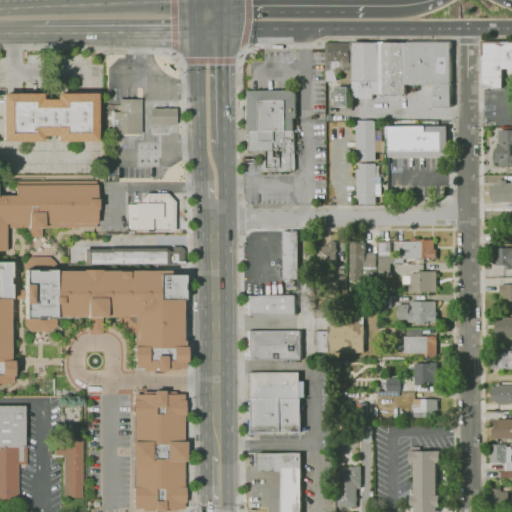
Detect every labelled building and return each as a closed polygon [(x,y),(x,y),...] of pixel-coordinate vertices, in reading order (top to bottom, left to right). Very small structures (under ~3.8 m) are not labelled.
[(325,42),(347,42),(347,106),(331,106),(331,83),(325,83),(325,42)] [(350,42),(351,81),(358,81),(358,100),(372,100),(372,95),(405,95),(406,85),(433,85),(433,107),(449,107),(450,43),(350,42)] [(481,43),(511,43),(511,69),(500,69),(500,87),(481,87),(481,43)] [(247,92),(301,92),(301,171),(247,171),(247,92)] [(39,100),(54,100),(54,96),(93,95),(93,139),(57,139),(57,133),(40,133),(40,140),(16,140),(2,140),(1,94),(15,94),(41,94),(39,100)] [(140,99),(140,134),(111,133),(112,111),(119,111),(119,99),(140,99)] [(151,125),(176,125),(176,109),(151,109),(151,125)] [(356,120),(356,161),(374,161),(374,120),(356,120)] [(386,156),(386,127),(445,126),(445,156),(386,156)] [(511,130),(495,130),(496,165),(511,165),(511,130)] [(355,165),(374,165),(375,205),(355,205),(355,165)] [(488,185),(487,200),(511,200),(511,184),(507,184),(507,180),(497,180),(496,185),(488,185)] [(0,195),(13,195),(13,183),(97,182),(97,225),(42,226),(42,236),(32,236),(32,226),(8,226),(9,254),(0,254),(0,195)] [(176,232),(176,201),(169,194),(145,194),(145,202),(125,203),(125,233),(176,232)] [(283,228),(282,279),(298,279),(298,229),(283,228)] [(378,241),(377,275),(391,276),(392,241),(378,241)] [(394,259),(434,259),(434,241),(394,241),(394,259)] [(335,244),(317,243),(316,263),(335,263),(335,244)] [(364,243),(364,269),(348,269),(348,243),(364,243)] [(83,250),(83,264),(183,264),(183,246),(170,247),(170,249),(83,250)] [(511,248),(511,266),(494,266),(493,248),(511,248)] [(0,259),(0,383),(11,384),(11,259),(0,259)] [(186,270),(24,270),(24,332),(56,332),(56,317),(133,317),(134,369),(186,368),(186,270)] [(407,292),(435,292),(434,271),(407,271),(407,292)] [(344,276),(333,276),(333,287),(344,288),(344,276)] [(499,303),(511,303),(511,285),(499,285),(499,303)] [(245,296),(298,296),(298,315),(246,316),(245,296)] [(438,322),(408,323),(408,320),(399,320),(398,305),(410,305),(410,302),(438,301),(438,322)] [(495,318),(511,318),(511,337),(494,337),(495,318)] [(318,351),(363,351),(364,327),(318,326),(318,351)] [(247,330),(300,330),(300,360),(247,360),(247,330)] [(404,353),(437,354),(438,336),(404,336),(404,353)] [(494,366),(511,366),(511,351),(494,351),(494,366)] [(414,384),(438,384),(438,364),(414,364),(414,384)] [(247,371),(296,372),(296,431),(247,431),(247,371)] [(388,392),(400,392),(400,379),(387,379),(388,392)] [(490,402),(511,402),(511,383),(491,383),(490,402)] [(133,510),(184,509),(183,393),(132,394),(133,510)] [(414,398),(438,398),(438,416),(414,416),(414,398)] [(367,402),(367,416),(354,416),(354,402),(367,402)] [(0,403),(25,403),(25,460),(17,461),(17,505),(0,505),(0,403)] [(494,419),(511,419),(511,439),(494,439),(494,419)] [(358,440),(373,441),(373,426),(358,426),(358,440)] [(50,439),(80,439),(82,499),(62,499),(61,453),(50,453),(50,439)] [(493,445),(511,445),(511,461),(511,469),(504,469),(504,463),(492,463),(493,445)] [(410,451),(441,451),(441,461),(437,461),(437,494),(441,494),(441,506),(437,506),(437,511),(415,511),(415,506),(412,506),(412,496),(414,496),(414,462),(410,462),(410,451)] [(258,452),(258,470),(277,470),(277,511),(298,511),(298,452),(258,452)] [(359,468),(339,468),(339,507),(360,507),(359,468)] [(507,490),(489,489),(488,504),(507,504),(507,490)]
